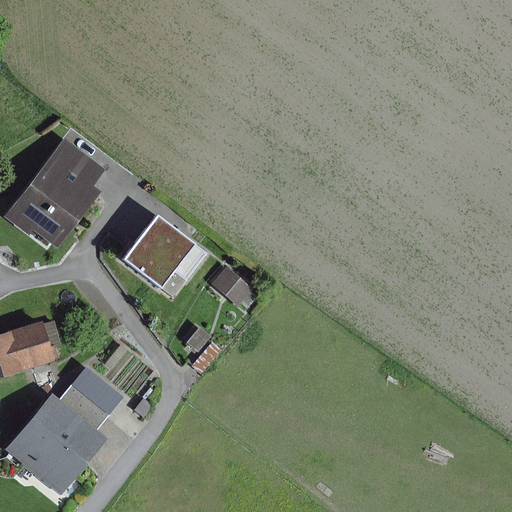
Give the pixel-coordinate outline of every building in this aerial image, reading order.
[(103,170),(62,139),(3,217),(28,236),(31,231),(56,249),(99,192),(91,186),(103,170)] [(204,253),(155,216),(121,260),(159,289),(173,270),(185,278),(204,253)] [(229,269),(214,285),(241,312),(256,296),(229,269)] [(41,322),(0,334),(0,377),(53,362),(49,349),(60,345),(53,321),(41,325),(41,322)] [(198,328),(186,343),(197,352),(209,337),(198,328)] [(85,366),(57,400),(96,431),(123,397),(85,366)] [(57,400),(51,395),(7,450),(63,494),(107,439),(96,431),(57,400)] [(142,398),(134,410),(143,417),(152,405),(142,398)]
